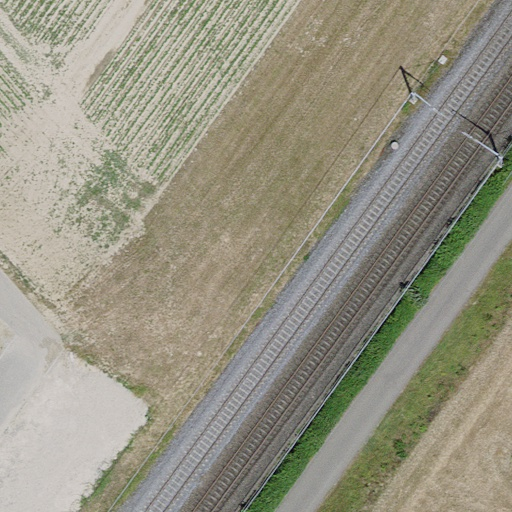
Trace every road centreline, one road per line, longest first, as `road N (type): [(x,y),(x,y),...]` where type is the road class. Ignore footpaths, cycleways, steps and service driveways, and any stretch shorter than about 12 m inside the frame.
road 1 (unclassified): [(511,234),(307,511)]
road 2 (track): [(0,387),(39,333),(0,287)]
